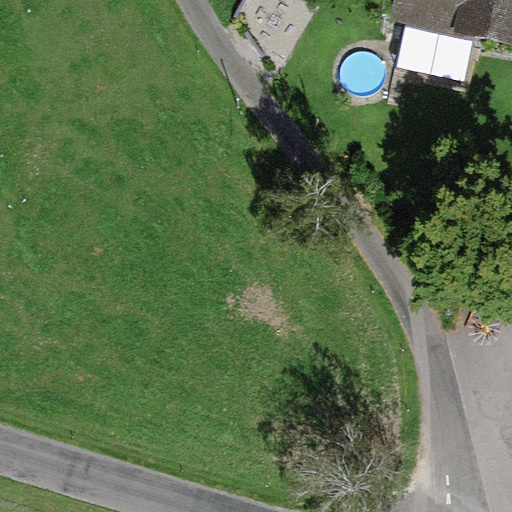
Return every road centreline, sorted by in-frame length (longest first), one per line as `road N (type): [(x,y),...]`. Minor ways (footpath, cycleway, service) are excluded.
road 1 (unclassified): [(449,511),(431,337),(400,279),(230,68),(193,0)]
road 2 (unclassified): [(0,450),(208,511)]
road 3 (track): [(442,405),(502,321),(511,286)]
